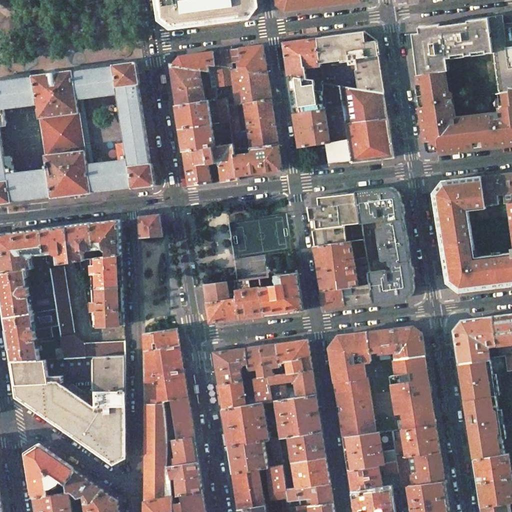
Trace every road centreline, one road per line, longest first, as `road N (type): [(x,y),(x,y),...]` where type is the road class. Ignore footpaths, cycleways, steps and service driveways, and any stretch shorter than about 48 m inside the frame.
road 1 (residential): [(135,491),(133,204)]
road 2 (residential): [(436,309),(467,511)]
road 3 (residential): [(316,322),(345,511)]
road 4 (residential): [(224,511),(196,336)]
road 5 (residential): [(388,11),(415,170)]
road 6 (residential): [(270,27),(296,184)]
road 7 (residential): [(175,199),(152,44)]
road 8 (residential): [(135,491),(35,426),(9,425)]
road 9 (residential): [(415,170),(436,309)]
road 10 (residential): [(296,184),(316,322)]
road 11 (residential): [(196,336),(175,199)]
road 12 (residential): [(0,219),(133,204)]
road 13 (residential): [(175,199),(296,184)]
road 14 (residential): [(316,322),(196,336)]
road 15 (residential): [(436,309),(316,322)]
